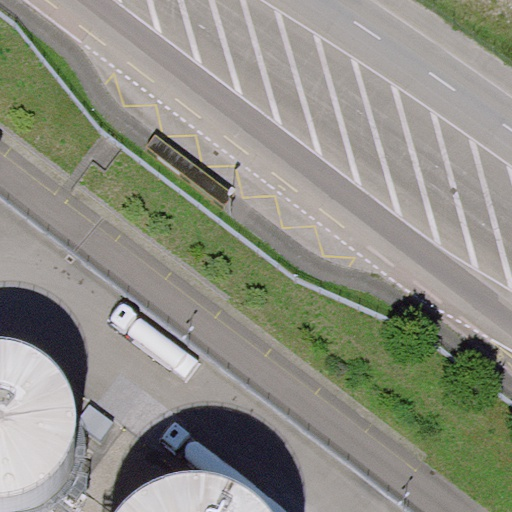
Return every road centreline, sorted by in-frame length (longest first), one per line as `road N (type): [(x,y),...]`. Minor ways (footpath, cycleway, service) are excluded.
road 1 (primary): [(61,0),(385,246),(511,327)]
road 2 (unknown): [(427,476),(39,178)]
road 3 (primary): [(511,143),(316,0)]
